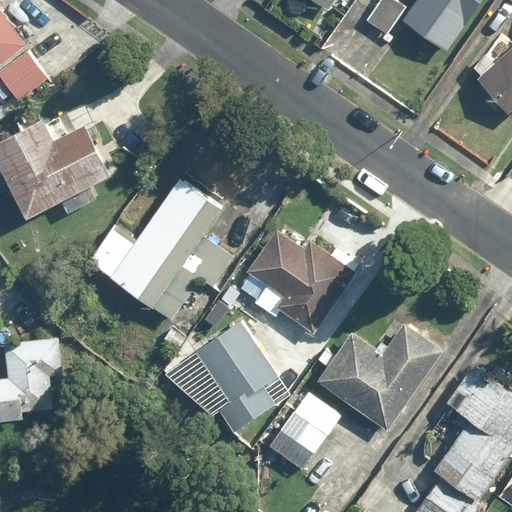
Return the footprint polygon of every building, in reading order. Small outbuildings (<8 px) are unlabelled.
[(316,0),(331,10),(337,0),(316,0)] [(409,5),(401,0),(380,0),(367,19),(390,34),(409,5)] [(448,53),(484,0),(416,0),(402,21),(448,53)] [(0,9),(0,67),(28,45),(9,21),(0,9)] [(511,49),(480,78),(511,113),(511,49)] [(49,78),(29,52),(0,75),(0,76),(19,101),(49,78)] [(63,137),(56,141),(45,119),(0,142),(0,165),(28,220),(112,176),(86,126),(63,137)] [(114,229),(91,263),(172,320),(201,278),(214,287),(235,256),(205,236),(225,207),(182,178),(136,244),(114,229)] [(316,334),(358,272),(355,271),(363,259),(339,243),(332,255),(310,240),(305,248),(276,229),(248,271),(260,279),(248,298),(277,317),(282,310),(316,334)] [(227,405),(242,426),(276,402),(263,384),(275,375),(253,343),(257,341),(242,318),(204,345),(240,396),(227,405)] [(384,356),(352,334),(319,382),(390,430),(445,350),(406,324),(384,356)] [(23,410),(53,409),(52,376),(64,375),(63,341),(5,343),(6,378),(0,378),(0,422),(24,419),(23,410)] [(448,402),(469,416),(432,473),(439,478),(416,511),(478,511),(485,502),(480,499),(511,451),(511,391),(472,365),(448,402)] [(343,415),(310,391),(271,446),(304,470),(343,415)]
